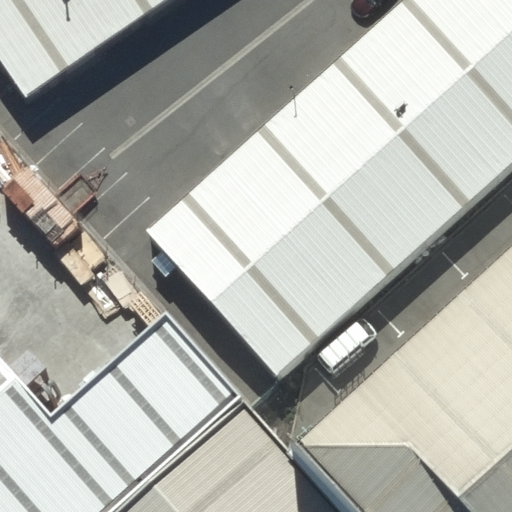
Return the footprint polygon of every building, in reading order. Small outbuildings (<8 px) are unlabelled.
[(0,0),(0,43),(12,62),(110,0),(0,0)] [(511,0),(361,0),(139,196),(275,349),(511,140),(511,0)] [(0,172),(0,302),(65,246),(0,172)] [(511,511),(511,196),(266,427),(345,511),(511,511)] [(321,511),(215,394),(82,511),(321,511)]
